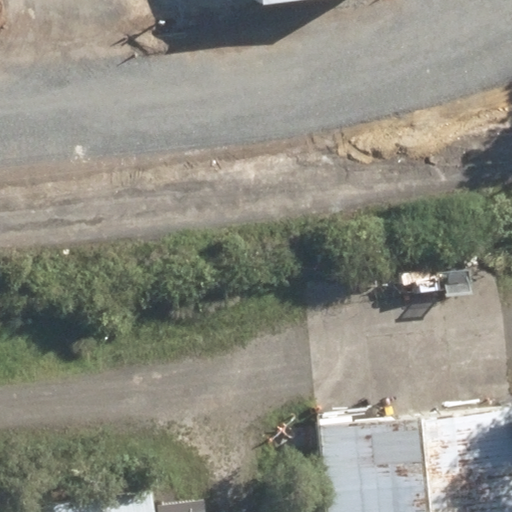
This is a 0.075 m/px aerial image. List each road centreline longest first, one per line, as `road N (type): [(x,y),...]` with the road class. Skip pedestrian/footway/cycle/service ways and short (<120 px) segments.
road 1 (track): [(0,223),(446,163),(511,133)]
road 2 (track): [(0,385),(511,311)]
road 3 (track): [(225,352),(239,511)]
